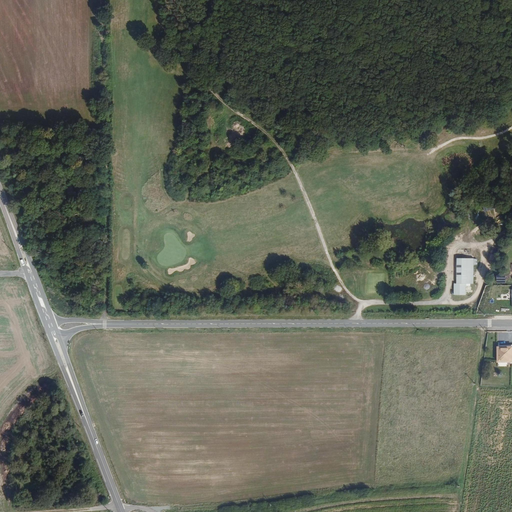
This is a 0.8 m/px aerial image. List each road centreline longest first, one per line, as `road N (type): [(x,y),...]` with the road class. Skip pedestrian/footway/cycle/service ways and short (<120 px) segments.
road 1 (primary): [(511,323),(104,324)]
road 2 (track): [(209,0),(190,78),(280,145),(336,282),(357,307),(357,323)]
road 3 (track): [(104,324),(100,0)]
road 4 (track): [(274,140),(298,129),(369,138),(394,119),(447,102),(511,103)]
road 5 (track): [(425,154),(424,126),(460,0)]
road 6 (primary): [(46,330),(97,449)]
road 7 (track): [(250,122),(286,0)]
road 8 (primary): [(97,449),(58,334)]
